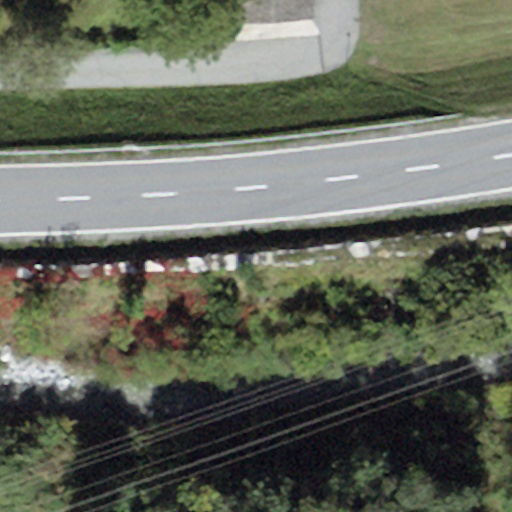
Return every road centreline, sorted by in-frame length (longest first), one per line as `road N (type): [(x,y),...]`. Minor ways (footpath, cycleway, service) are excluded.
road 1 (primary): [(0,200),(220,191),(511,155)]
road 2 (residential): [(0,73),(304,65),(338,44),(340,0)]
